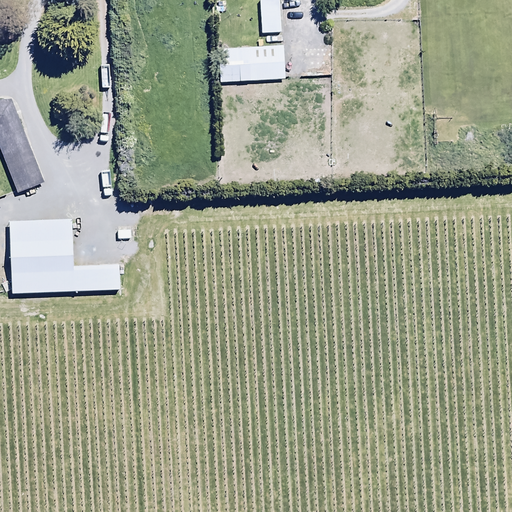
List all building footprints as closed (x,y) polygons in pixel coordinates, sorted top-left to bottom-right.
[(278,0),(258,1),(260,36),(280,35),(278,0)] [(217,52),(218,84),(283,81),(282,48),(225,50),(225,47),(220,47),(220,52),(217,52)] [(330,53),(302,53),(302,77),(330,78),(330,53)] [(0,155),(15,196),(42,185),(11,101),(0,101),(0,155)] [(120,291),(119,266),(73,269),(71,219),(8,222),(11,296),(120,291)] [(130,228),(117,228),(117,240),(130,240),(130,228)]
